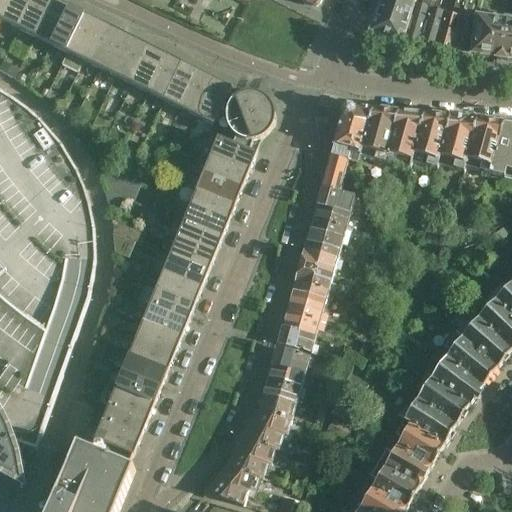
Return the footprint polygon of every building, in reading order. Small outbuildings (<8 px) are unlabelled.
[(0,0),(0,21),(3,23),(14,0),(0,0)] [(14,0),(3,23),(11,27),(10,27),(11,28),(12,27),(19,31),(34,0),(14,0)] [(34,0),(19,31),(27,35),(27,36),(28,35),(35,39),(54,2),(49,0),(34,0)] [(382,0),(370,31),(368,35),(402,47),(414,6),(415,0),(382,0)] [(402,47),(417,52),(432,0),(422,0),(421,8),(414,6),(402,47)] [(432,0),(417,52),(433,56),(445,14),(438,12),(440,0),(432,0)] [(433,56),(448,60),(465,4),(457,1),(452,16),(445,14),(433,56)] [(54,2),(35,39),(43,43),(44,44),(44,43),(51,47),(70,10),(62,6),(63,5),(62,5),(61,6),(54,2)] [(470,65),(471,64),(472,57),(477,24),(470,22),(473,9),(465,4),(448,60),(470,65)] [(70,10),(51,47),(59,51),(60,52),(60,51),(68,55),(86,18),(78,14),(79,13),(78,13),(77,14),(70,10)] [(86,18),(68,55),(75,59),(76,60),(76,59),(84,63),(102,26),(94,22),(95,21),(94,21),(93,22),(86,18)] [(496,66),(497,66),(498,66),(499,62),(505,63),(504,68),(506,68),(507,62),(511,62),(511,25),(478,20),(477,24),(472,57),(497,60),(496,66)] [(102,26),(84,63),(91,67),(92,68),(92,67),(100,71),(118,34),(110,30),(111,29),(110,29),(110,30),(102,26)] [(118,34),(100,71),(107,75),(108,76),(108,75),(116,79),(134,42),(127,38),(127,37),(126,37),(126,38),(118,34)] [(134,42),(116,79),(124,83),(123,83),(124,84),(124,83),(132,87),(150,50),(143,46),(143,45),(142,45),(142,46),(134,42)] [(150,50),(132,87),(140,91),(139,91),(140,92),(141,91),(148,95),(166,58),(159,54),(159,53),(158,53),(158,54),(150,50)] [(166,58),(148,95),(156,99),(156,100),(157,99),(164,103),(183,66),(175,62),(175,61),(174,62),(166,58)] [(4,64),(0,72),(14,80),(18,71),(4,64)] [(183,66),(164,103),(172,107),(173,108),(173,107),(180,111),(199,74),(191,70),(192,69),(191,69),(190,70),(183,66)] [(19,74),(16,81),(23,86),(27,79),(19,74)] [(189,115),(197,119),(215,82),(207,78),(208,77),(207,77),(206,78),(199,74),(180,111),(188,115),(189,116),(189,115)] [(215,82),(197,119),(204,123),(205,124),(205,123),(214,128),(221,113),(220,113),(231,90),(223,86),(224,85),(223,85),(222,86),(215,82)] [(258,98),(254,97),(250,97),(248,97),(246,97),(231,90),(220,113),(221,113),(228,117),(228,118),(228,121),(228,123),(228,126),(229,129),(274,112),(272,109),(271,107),(269,104),(267,103),(266,101),(262,99),(260,98),(258,98)] [(0,477),(4,480),(19,488),(23,490),(24,491),(24,487),(23,480),(19,460),(14,445),(35,452),(37,453),(39,449),(40,446),(54,404),(80,329),(90,301),(95,271),(96,265),(96,258),(94,231),(90,208),(85,190),(78,174),(61,147),(41,123),(28,112),(13,101),(0,93),(0,477)] [(359,166),(361,159),(373,113),(362,112),(352,111),(350,111),(350,110),(344,114),(344,115),(343,119),(341,128),(340,128),(331,158),(349,163),(359,166)] [(256,157),(257,156),(262,142),(264,141),(266,140),(269,137),(271,135),(272,133),(273,131),(274,129),(275,125),(275,124),(275,121),(275,119),(275,117),(275,115),(274,112),(229,129),(230,131),(231,134),(233,136),(235,138),(236,139),(233,146),(232,148),(256,157)] [(361,159),(375,163),(385,166),(399,115),(373,113),(361,159)] [(395,167),(411,171),(413,164),(424,118),(399,115),(385,166),(395,168),(395,167)] [(438,171),(439,167),(451,120),(424,118),(413,164),(438,171)] [(477,123),(451,120),(439,167),(464,173),(466,169),(477,123)] [(504,127),(477,123),(466,169),(490,176),(504,127)] [(490,176),(505,180),(511,182),(511,127),(504,127),(490,176)] [(211,158),(249,174),(252,166),(254,166),(253,165),(256,157),(232,148),(233,146),(218,140),(215,150),(214,149),(214,150),(211,158)] [(103,154),(98,165),(109,171),(114,160),(103,154)] [(249,174),(211,158),(208,166),(207,167),(204,175),(242,190),(246,183),(247,183),(247,182),(246,182),(249,174)] [(340,195),(345,176),(349,163),(331,158),(332,158),(323,191),(340,195)] [(242,190),(204,175),(201,183),(200,184),(201,184),(198,192),(236,207),(239,199),(240,200),(240,199),(239,198),(242,190)] [(323,191),(322,195),(319,206),(352,216),(353,209),(357,210),(360,201),(340,195),(323,191)] [(191,208),(229,224),(232,216),(233,217),(234,216),(232,215),(236,207),(198,192),(194,200),(194,199),(194,200),(191,208)] [(123,201),(105,194),(110,215),(117,217),(123,201)] [(319,206),(317,211),(314,222),(351,233),(353,225),(350,224),(352,216),(319,206)] [(229,224),(191,208),(187,216),(187,217),(184,225),(222,241),(225,233),(226,233),(227,232),(226,232),(229,224)] [(311,233),(310,237),(343,247),(347,248),(349,241),(351,233),(314,222),(314,225),(313,225),(312,231),(311,233)] [(222,241),(184,225),(181,233),(180,233),(180,234),(177,242),(215,257),(218,249),(220,250),(220,249),(219,248),(222,241)] [(503,228),(493,238),(499,243),(508,234),(503,228)] [(310,237),(308,245),(306,252),(342,263),(344,256),(340,254),(343,247),(310,237)] [(215,257),(177,242),(174,250),(174,249),(173,250),(174,250),(170,258),(208,274),(212,266),(213,267),(213,266),(212,265),(215,257)] [(305,252),(301,264),(300,268),(334,278),(336,270),(340,271),(342,263),(306,252),(305,252)] [(208,274),(170,258),(167,266),(166,267),(167,267),(164,275),(202,291),(205,283),(206,283),(206,282),(205,282),(208,274)] [(300,268),(298,276),(296,283),(333,294),(335,286),(332,285),(334,278),(300,268)] [(386,279),(401,288),(404,278),(388,272),(386,279)] [(202,291),(164,275),(160,283),(160,284),(157,292),(195,307),(198,299),(199,300),(200,299),(199,298),(202,291)] [(428,280),(414,276),(408,294),(413,299),(428,280)] [(360,303),(365,283),(356,281),(351,300),(360,303)] [(331,302),(333,294),(296,283),(292,299),(325,308),(327,301),(331,302)] [(511,287),(508,291),(497,303),(511,318),(511,287)] [(195,307),(157,292),(154,300),(153,299),(153,300),(150,308),(188,324),(191,316),(192,317),(193,316),(192,315),(195,307)] [(400,296),(389,315),(396,319),(410,301),(400,296)] [(292,299),(290,306),(288,314),(324,325),(327,317),(323,315),(325,308),(292,299)] [(413,318),(423,306),(417,301),(408,312),(413,318)] [(486,315),(480,321),(511,351),(511,318),(497,303),(486,315)] [(188,324),(150,308),(147,316),(146,316),(146,317),(143,325),(181,341),(185,333),(186,333),(186,332),(185,332),(188,324)] [(288,314),(285,324),(283,329),(316,339),(318,332),(322,333),(324,325),(288,314)] [(384,326),(375,321),(373,326),(381,330),(384,326)] [(474,328),(464,340),(498,371),(511,354),(511,351),(480,321),(474,328)] [(181,341),(143,325),(140,333),(139,334),(140,334),(136,342),(175,357),(178,349),(179,350),(179,349),(178,348),(181,341)] [(374,345),(381,330),(373,326),(366,340),(374,345)] [(283,329),(281,337),(279,346),(315,356),(318,347),(314,346),(316,339),(283,329)] [(389,348),(396,336),(388,332),(382,343),(389,348)] [(454,353),(448,360),(484,389),(498,371),(464,340),(454,353)] [(175,357),(136,342),(133,350),(133,349),(132,350),(133,350),(130,358),(168,374),(171,366),(172,366),(171,365),(175,357)] [(389,348),(382,343),(377,352),(386,356),(390,348),(389,348)] [(277,351),(273,367),(305,377),(307,369),(312,370),(314,362),(277,351)] [(168,374),(130,358),(126,366),(126,367),(123,375),(161,391),(164,383),(165,383),(166,382),(165,382),(168,374)] [(443,367),(433,380),(471,408),(484,389),(448,360),(443,367)] [(273,367),(268,382),(305,393),(307,385),(303,384),(305,377),(273,367)] [(116,392),(154,407),(157,399),(159,400),(159,399),(158,398),(161,391),(123,375),(120,383),(119,383),(119,384),(116,392)] [(82,394),(93,398),(100,380),(88,376),(82,394)] [(425,394),(420,401),(458,427),(471,408),(433,380),(425,394)] [(268,382),(264,398),(297,407),(298,400),(303,401),(305,393),(268,382)] [(154,407),(116,392),(113,400),(112,399),(112,400),(112,401),(109,408),(147,424),(151,416),(152,416),(151,415),(154,407)] [(260,412),(292,422),(295,412),(299,413),(300,408),(297,407),(264,398),(262,404),(260,412)] [(420,401),(415,409),(408,405),(398,419),(404,423),(445,448),(458,427),(420,401)] [(106,417),(102,425),(141,441),(144,433),(145,433),(145,432),(144,432),(147,424),(109,408),(106,416),(105,417),(106,417)] [(260,412),(254,423),(252,427),(292,439),(293,434),(289,433),(292,422),(260,412)] [(432,470),(445,448),(404,423),(395,437),(402,441),(398,449),(432,470)] [(95,443),(133,458),(137,449),(138,450),(139,449),(137,449),(141,441),(102,425),(99,433),(99,434),(95,443)] [(252,427),(244,441),(243,441),(280,452),(283,442),(290,444),(292,439),(252,427)] [(344,427),(341,432),(348,436),(351,432),(344,427)] [(243,441),(235,456),(276,467),(277,463),(273,462),(276,452),(280,453),(280,452),(243,441)] [(420,490),(432,470),(398,449),(394,455),(387,452),(379,465),(420,490)] [(79,450),(53,511),(119,511),(135,473),(129,470),(79,450)] [(321,452),(318,461),(327,466),(330,458),(321,452)] [(235,456),(227,470),(264,481),(267,470),(274,472),(276,467),(235,456)] [(408,511),(420,490),(379,465),(372,478),(378,483),(374,490),(408,511)] [(227,470),(216,483),(260,496),(261,491),(257,490),(260,480),(264,481),(227,470)] [(315,474),(312,482),(322,485),(324,477),(315,474)] [(204,497),(206,498),(244,509),(248,498),(258,501),(260,496),(216,483),(204,497)] [(360,511),(407,511),(408,511),(374,490),(369,497),(362,494),(354,508),(360,511)] [(306,498),(304,508),(312,511),(316,511),(320,505),(306,498)] [(292,511),(295,503),(284,499),(280,511),(292,511)]
